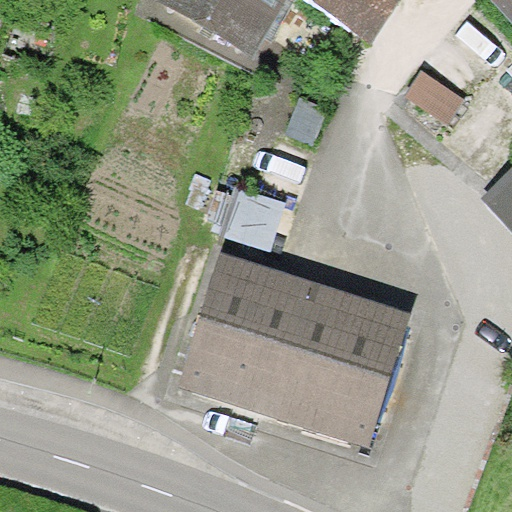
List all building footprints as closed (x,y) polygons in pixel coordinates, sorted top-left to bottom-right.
[(158,0),(253,57),(287,0),(158,0)] [(309,0),(372,41),(398,0),(309,0)] [(511,0),(490,0),(511,24),(511,0)] [(465,98),(422,71),(405,96),(448,124),(465,98)] [(511,169),(482,198),(511,230),(511,169)] [(411,312),(220,253),(179,386),(369,446),(411,312)]
